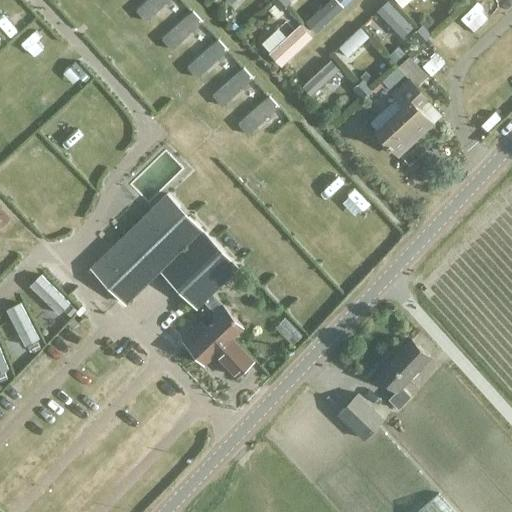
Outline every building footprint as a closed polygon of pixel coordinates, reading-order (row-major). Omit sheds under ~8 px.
[(143,0),(135,8),(145,18),(164,0),(143,0)] [(344,6),(338,0),(326,0),(306,19),(317,31),(344,6)] [(389,0),(385,0),(376,9),(402,36),(414,25),(389,0)] [(190,9),(161,36),(170,47),(201,19),(190,9)] [(425,15),(420,20),(427,28),(432,23),(425,15)] [(281,63),(312,34),(301,21),(286,34),(278,25),(262,40),(270,49),(269,50),(281,63)] [(431,33),(422,23),(412,33),(421,43),(431,33)] [(347,59),(371,36),(360,25),(336,48),(347,59)] [(216,37),(186,65),(196,75),(226,47),(216,37)] [(405,52),(399,45),(389,53),(396,60),(405,52)] [(330,57),(303,83),(310,91),(339,66),(330,57)] [(242,65),(212,93),(222,103),(252,75),(242,65)] [(366,70),(361,75),(366,80),(371,76),(366,70)] [(362,97),(372,87),(363,78),(353,87),(362,97)] [(432,122),(417,107),(426,99),(427,100),(428,100),(409,79),(393,94),(403,105),(376,130),(389,143),(387,144),(390,148),(392,146),(398,153),(399,153),(397,151),(410,139),(412,141),(432,122)] [(267,93),(238,121),(247,132),(278,103),(267,93)] [(161,270),(197,307),(238,268),(167,193),(91,266),(126,303),(161,270)] [(41,272),(30,283),(60,313),(71,301),(41,272)] [(21,299),(7,306),(27,343),(41,336),(21,299)] [(194,340),(188,345),(205,363),(215,353),(237,375),(254,359),(232,336),(243,326),(222,303),(212,312),(212,323),(209,323),(206,326),(207,329),(204,332),(198,326),(189,335),(194,340)] [(284,317),(275,326),(292,343),(302,334),(284,317)] [(401,386),(429,356),(411,338),(378,373),(396,390),(388,398),(399,408),(411,395),(401,386)] [(0,343),(0,368),(9,365),(0,343)] [(364,437),(383,417),(357,392),(338,413),(364,437)]
